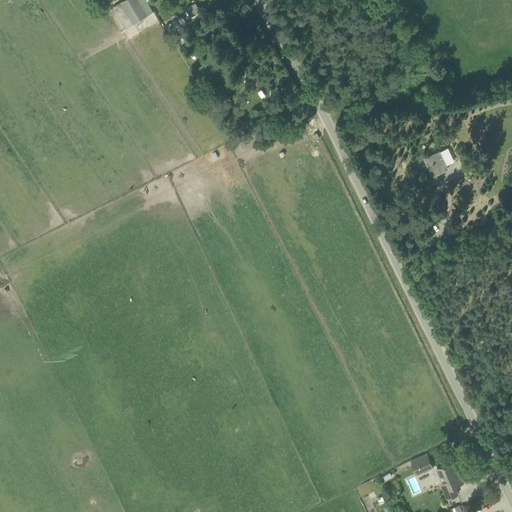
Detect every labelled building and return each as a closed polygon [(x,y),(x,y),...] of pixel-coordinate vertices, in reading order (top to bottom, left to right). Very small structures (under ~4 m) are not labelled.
[(124,0),(122,1),(134,22),(148,14),(139,0),(124,0)] [(195,2),(185,8),(190,17),(200,11),(195,2)] [(206,63),(196,69),(205,86),(215,80),(206,63)] [(234,75),(244,76),(245,67),(236,65),(234,75)] [(440,151),(425,159),(433,176),(448,169),(440,151)] [(410,461),(414,470),(425,465),(428,470),(434,468),(428,453),(410,461)] [(458,475),(452,461),(437,467),(444,482),(441,483),(448,498),(458,494),(454,486),(463,482),(460,475),(458,475)]
